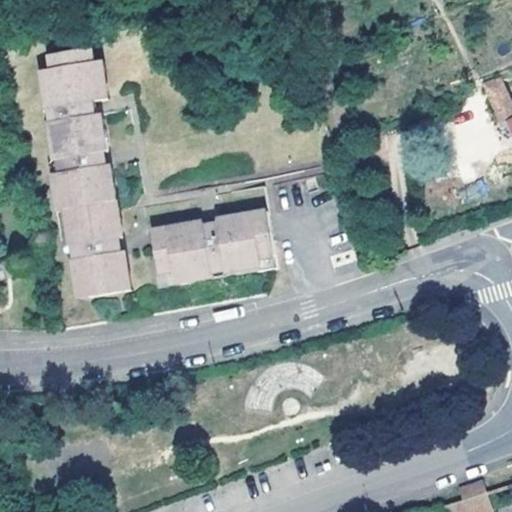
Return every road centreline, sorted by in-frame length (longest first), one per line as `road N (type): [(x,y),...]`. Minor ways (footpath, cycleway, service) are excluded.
road 1 (residential): [(0,372),(312,311),(492,245)]
road 2 (residential): [(319,511),(511,429)]
